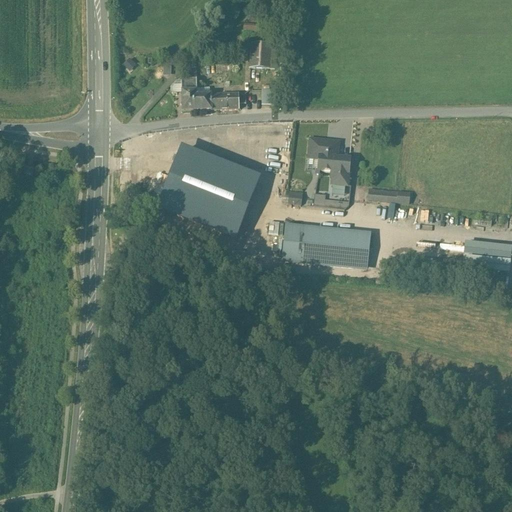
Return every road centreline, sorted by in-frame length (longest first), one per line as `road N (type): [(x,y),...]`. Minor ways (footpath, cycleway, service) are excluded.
road 1 (unclassified): [(98,138),(282,115),(511,111)]
road 2 (secondary): [(69,511),(98,138)]
road 3 (track): [(511,424),(305,377),(293,368),(246,264)]
road 4 (secondary): [(98,138),(96,0)]
